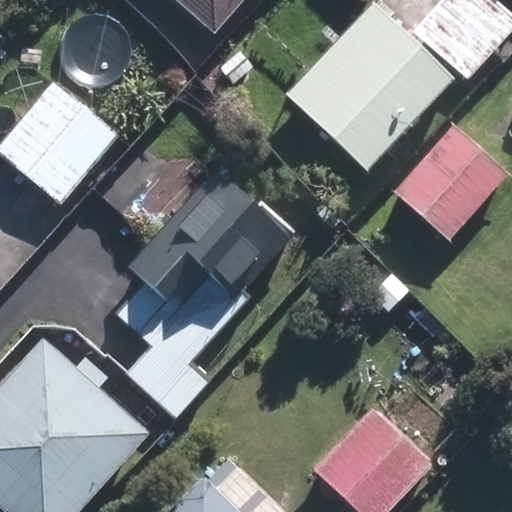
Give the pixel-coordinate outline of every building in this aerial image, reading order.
[(167,0),(213,39),(247,0),(167,0)] [(511,0),(441,0),(410,36),(466,86),(511,34),(511,0)] [(372,9),(286,102),(368,177),(454,84),(372,9)] [(117,137),(52,84),(0,147),(0,160),(59,208),(117,137)] [(451,130),(392,197),(447,245),(506,177),(451,130)] [(143,285),(116,316),(153,350),(128,378),(174,420),(211,380),(193,364),(249,302),(242,296),(296,236),(261,204),(253,212),(213,176),(127,270),(143,285)] [(41,342),(0,388),(0,511),(79,511),(147,435),(97,391),(108,379),(84,358),(73,370),(41,342)] [(373,411),(314,471),(356,511),(391,511),(433,469),(373,411)] [(286,511),(231,458),(203,486),(200,483),(171,511),(286,511)]
